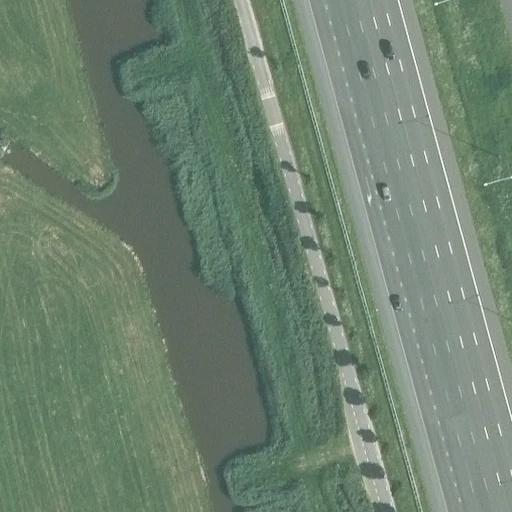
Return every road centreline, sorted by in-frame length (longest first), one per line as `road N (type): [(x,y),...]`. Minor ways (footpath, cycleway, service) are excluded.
road 1 (unclassified): [(386,511),(240,0)]
road 2 (motorway): [(361,0),(500,511)]
road 3 (track): [(307,461),(182,0)]
